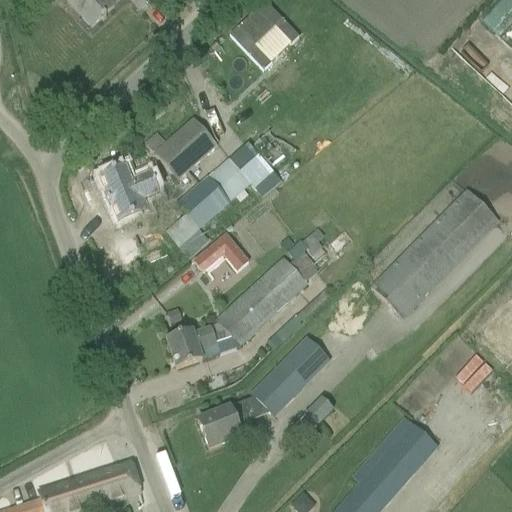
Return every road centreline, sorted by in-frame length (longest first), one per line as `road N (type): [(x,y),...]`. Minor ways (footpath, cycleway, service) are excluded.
road 1 (unclassified): [(164,511),(40,179)]
road 2 (unclassified): [(40,179),(228,0)]
